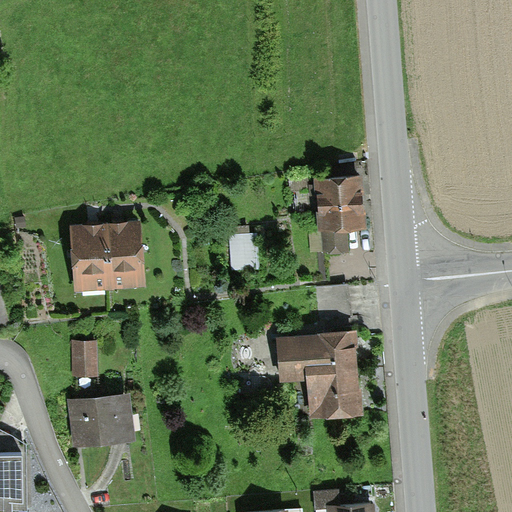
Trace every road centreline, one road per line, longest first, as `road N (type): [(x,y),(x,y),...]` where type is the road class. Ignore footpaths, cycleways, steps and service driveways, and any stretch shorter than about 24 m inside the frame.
road 1 (unknown): [(413,300),(330,282),(194,296),(175,222),(144,207),(91,211)]
road 2 (tertiary): [(381,0),(413,300)]
road 3 (tertiary): [(413,300),(424,511)]
road 4 (residential): [(73,511),(40,447),(22,383),(0,355)]
